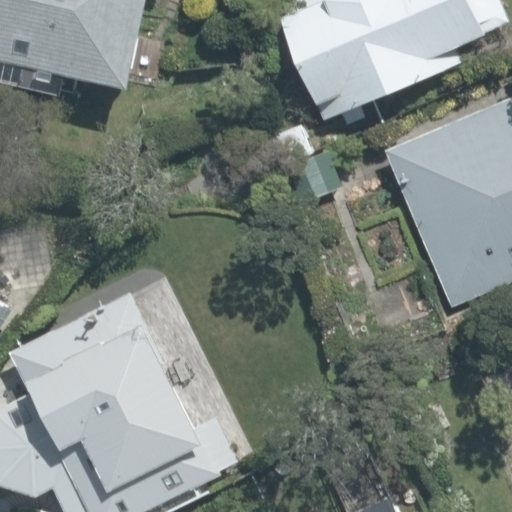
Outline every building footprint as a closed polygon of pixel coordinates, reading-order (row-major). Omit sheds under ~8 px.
[(167,0),(0,0),(0,56),(156,80),(167,0)] [(511,48),(511,2),(511,0),(284,0),(271,7),(339,124),(511,48)] [(511,283),(511,106),(394,146),(463,301),(511,283)] [(2,214),(0,213),(0,335),(23,325),(2,214)] [(181,328),(159,290),(34,345),(0,421),(0,422),(26,480),(82,497),(94,511),(174,511),(275,461),(212,333),(181,328)] [(434,511),(428,497),(393,511),(434,511)]
